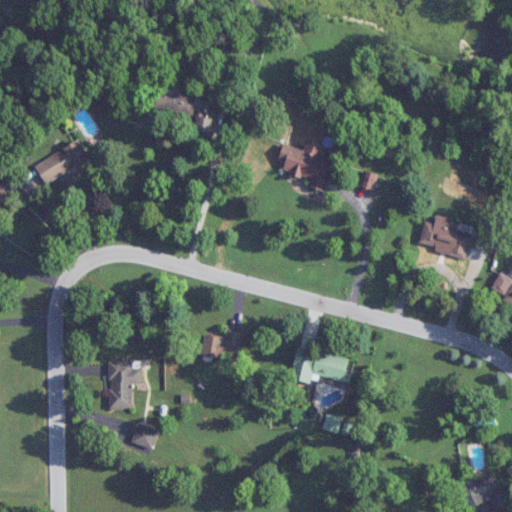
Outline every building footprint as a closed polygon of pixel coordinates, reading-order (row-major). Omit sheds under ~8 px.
[(155,109),(198,117),(196,130),(211,132),(213,120),(206,118),(211,93),(197,91),(196,94),(159,87),(155,109)] [(90,161),(80,142),(35,163),(44,183),(90,161)] [(310,180),(308,186),(325,192),(333,169),(326,167),(330,154),(306,146),(305,151),(292,146),(283,170),(310,180)] [(363,186),(374,189),(378,176),(366,172),(363,186)] [(449,249),(448,257),(466,260),(472,232),(424,222),(420,243),(449,249)] [(511,280),(511,279),(501,274),(493,289),(505,295),(511,280)] [(239,362),(244,332),(227,330),(226,337),(206,334),(202,357),(239,362)] [(312,375),(347,382),(351,359),(297,347),(291,379),(310,383),(312,375)] [(142,383),(142,362),(110,361),(109,408),(132,408),(132,383),(142,383)] [(474,416),(481,431),(497,425),(490,409),(474,416)] [(159,431),(138,423),(131,442),(153,449),(159,431)] [(497,511),(498,511),(511,506),(495,469),(458,486),(469,509),(491,499),(497,511)]
